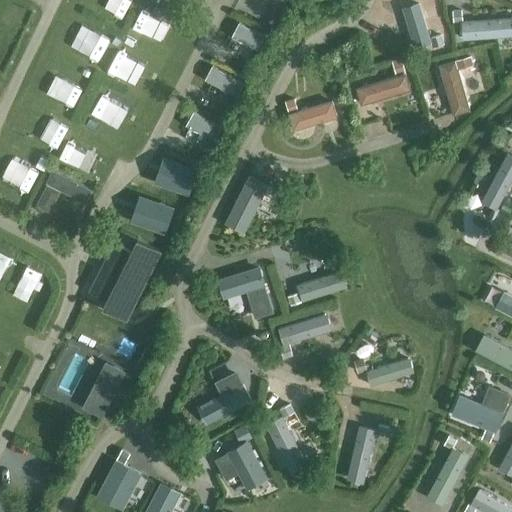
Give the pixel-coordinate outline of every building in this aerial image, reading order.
[(473,17),(477,46),(511,41),(511,22),(485,26),(483,16),(473,17)] [(0,57),(18,66),(29,43),(1,30),(0,31),(0,57)] [(475,116),(490,114),(484,63),(458,66),(459,80),(471,78),(475,116)] [(220,84),(240,90),(244,76),(224,70),(220,84)] [(426,76),(380,90),(385,106),(431,93),(426,76)] [(320,133),(358,121),(352,103),(314,115),(320,133)] [(30,149),(19,161),(47,184),(57,171),(30,149)] [(289,188),(269,180),(250,228),(270,236),(289,188)] [(116,238),(89,292),(105,300),(101,308),(126,320),(160,251),(136,240),(133,247),(116,238)] [(0,279),(13,283),(19,262),(4,258),(0,273),(0,279)] [(315,285),(318,296),(306,299),(308,306),(370,291),(366,273),(315,285)] [(307,348),(355,332),(349,315),(301,331),(307,348)] [(511,364),(511,344),(499,340),(492,356),(511,364)] [(430,382),(430,346),(380,347),(380,362),(376,362),(376,383),(430,382)] [(396,433),(375,428),(362,481),(383,486),(394,437),(408,440),(410,429),(397,426),(396,433)] [(436,492),(460,502),(482,454),(458,443),(436,492)] [(273,452),(234,459),(240,496),(279,489),(273,452)] [(0,511),(13,511),(20,501),(0,489),(0,511)] [(483,510),(487,511),(511,511),(511,500),(493,491),(483,510)]
